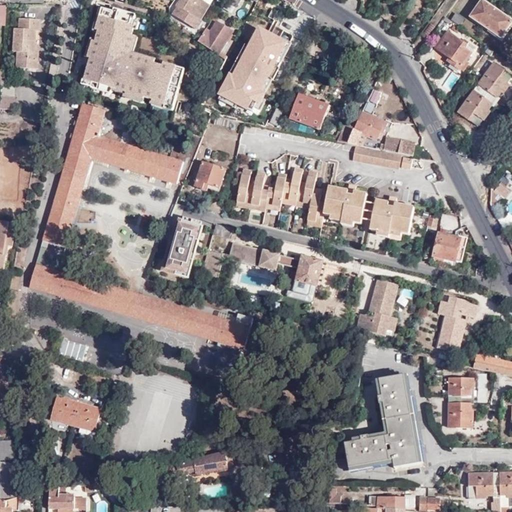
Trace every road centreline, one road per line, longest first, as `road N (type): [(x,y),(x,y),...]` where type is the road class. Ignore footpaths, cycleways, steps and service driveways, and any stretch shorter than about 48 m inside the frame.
road 1 (secondary): [(315,0),(381,42),(403,68),(511,283)]
road 2 (unknown): [(177,207),(511,288)]
road 3 (unknown): [(432,457),(409,371),(377,359)]
